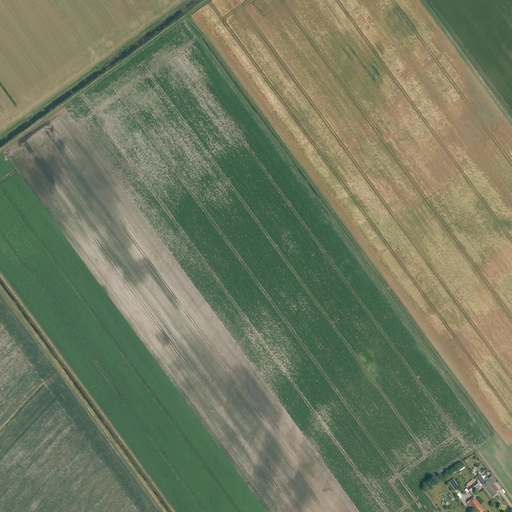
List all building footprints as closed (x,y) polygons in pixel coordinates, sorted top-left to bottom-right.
[(497,493),(499,491),(494,484),(497,482),(492,476),(489,479),(490,481),(486,484),(480,475),(477,477),(493,498),(498,494),(497,493)] [(457,485),(454,480),(449,483),(452,488),(457,485)] [(472,495),(481,489),(477,483),(475,484),(473,481),(467,485),(469,488),(468,489),(472,495)] [(429,491),(431,494),(440,488),(438,485),(429,491)] [(475,511),(483,511),(484,511),(475,499),(467,505),(472,511),(474,509),(475,511)]
